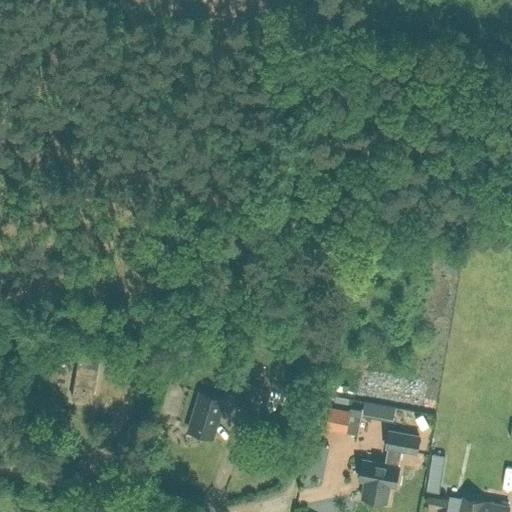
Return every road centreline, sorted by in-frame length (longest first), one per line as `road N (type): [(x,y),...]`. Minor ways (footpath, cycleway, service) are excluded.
road 1 (track): [(254,511),(294,490),(340,269)]
road 2 (unclassified): [(209,511),(0,471)]
